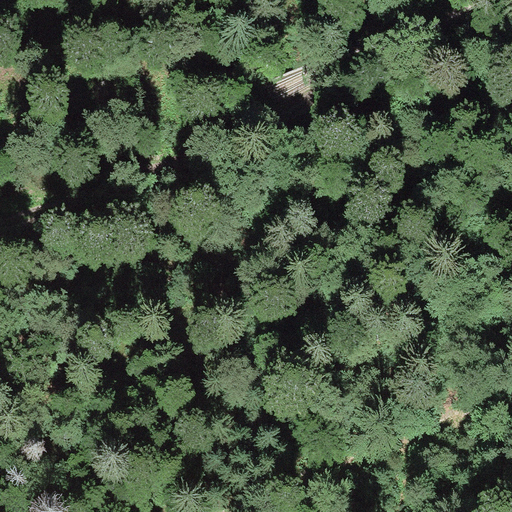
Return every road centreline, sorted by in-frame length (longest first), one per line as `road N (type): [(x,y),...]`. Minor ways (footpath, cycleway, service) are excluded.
road 1 (track): [(0,224),(185,164),(491,0)]
road 2 (track): [(228,511),(511,390)]
